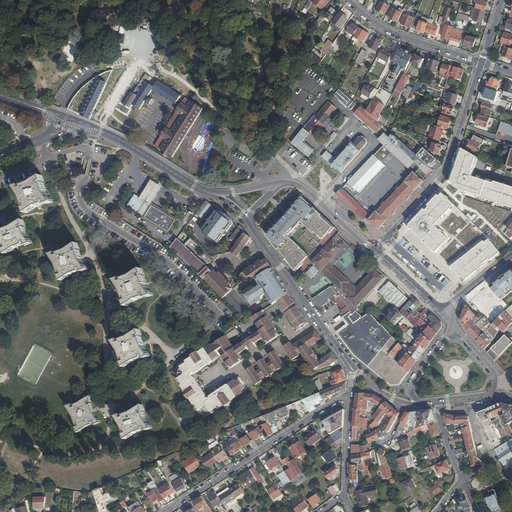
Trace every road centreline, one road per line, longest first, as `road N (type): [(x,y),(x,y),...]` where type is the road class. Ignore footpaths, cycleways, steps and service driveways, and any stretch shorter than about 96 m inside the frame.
road 1 (residential): [(481,62),(444,176),(374,250)]
road 2 (residential): [(348,393),(163,511)]
road 3 (secondary): [(374,250),(290,181),(203,190)]
road 4 (secondary): [(203,190),(241,213),(318,322)]
road 5 (residential): [(346,0),(388,31),(481,62)]
road 6 (secondary): [(85,125),(203,190)]
road 7 (residential): [(318,322),(211,382)]
